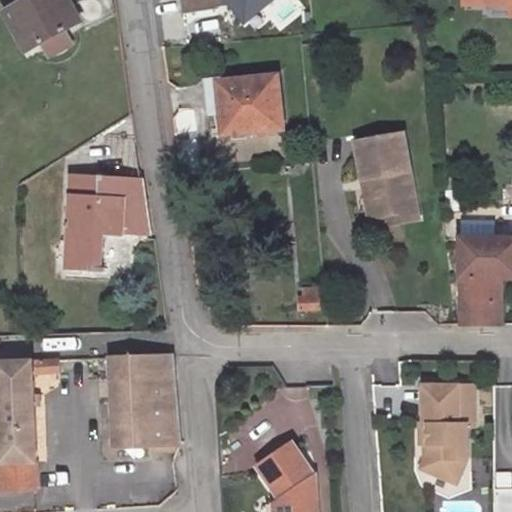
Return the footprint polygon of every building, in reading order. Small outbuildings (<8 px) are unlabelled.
[(34,40),(42,53),(63,40),(55,27),(69,18),(58,0),(14,0),(0,9),(0,15),(20,49),(34,40)] [(180,0),(183,15),(216,10),(216,8),(231,6),(244,22),(270,0),(180,0)] [(476,0),(453,0),(454,8),(477,8),(476,0)] [(511,0),(476,0),(477,8),(500,8),(511,8),(511,0)] [(511,21),(511,8),(500,8),(500,21),(511,21)] [(265,80),(217,84),(202,84),(203,92),(206,139),(268,134),(265,80)] [(367,221),(374,219),(407,212),(393,136),(346,145),(359,214),(366,213),(367,221)] [(118,236),(138,237),(141,237),(133,185),(60,181),(56,268),(80,270),(80,273),(88,273),(90,234),(118,236)] [(409,222),(407,212),(374,219),(375,228),(409,222)] [(118,241),(118,236),(90,234),(88,273),(98,274),(99,240),(118,241)] [(511,241),(452,241),(454,328),(491,327),(491,283),(511,282),(511,241)] [(285,314),(306,312),(305,290),(284,292),(285,314)] [(104,446),(168,444),(163,356),(100,357),(104,446)] [(24,374),(51,372),(50,357),(0,358),(0,483),(25,482),(24,460),(28,460),(24,374)] [(465,387),(415,387),(415,425),(412,425),(412,444),(416,444),(424,444),(424,452),(420,462),(425,474),(438,480),(450,475),(458,459),(458,426),(465,426),(465,387)] [(424,444),(416,444),(416,460),(412,469),(425,474),(420,462),(424,452),(424,444)] [(273,511),(309,511),(308,492),(303,492),(302,484),(307,481),(284,448),(250,471),(271,502),(275,502),(279,509),(273,511)] [(265,511),(273,511),(279,509),(275,502),(271,502),(265,504),(265,511)]
